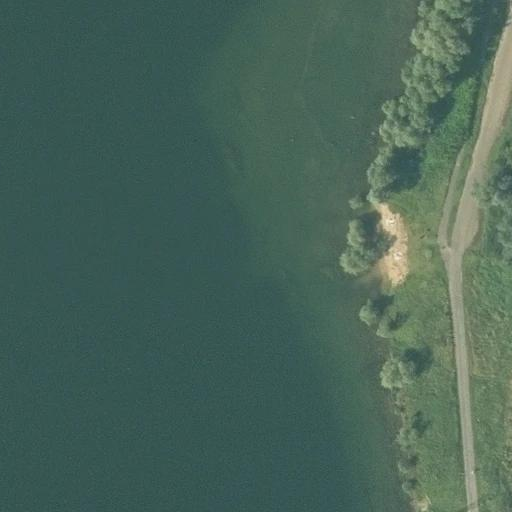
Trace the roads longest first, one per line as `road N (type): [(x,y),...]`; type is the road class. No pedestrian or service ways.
road 1 (track): [(472,511),(453,267)]
road 2 (unclassified): [(511,45),(453,267)]
